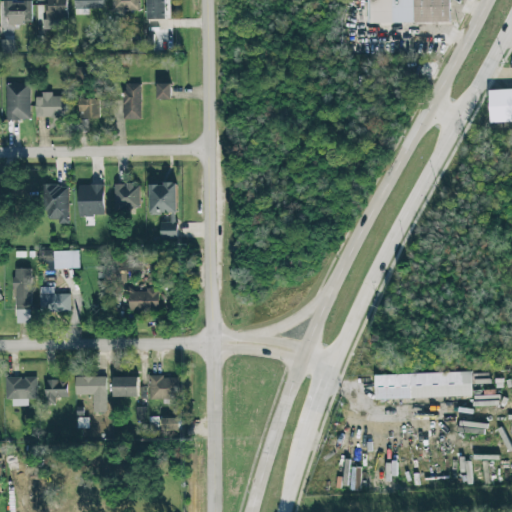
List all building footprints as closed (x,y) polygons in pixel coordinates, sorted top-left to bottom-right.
[(46,0),(46,29),(58,30),(59,19),(67,19),(67,0),(46,0)] [(103,0),(75,0),(76,15),(89,14),(89,9),(104,9),(103,0)] [(140,0),(112,0),(112,11),(140,11),(140,0)] [(147,0),(148,19),(167,19),(166,0),(147,0)] [(450,0),(367,0),(368,23),(451,23),(450,0)] [(32,24),(31,1),(4,1),(4,25),(32,24)] [(31,120),(30,83),(6,84),(7,120),(31,120)] [(172,83),(158,83),(158,100),(172,100),(172,83)] [(141,84),(126,84),(126,93),(123,93),(123,119),(142,119),(141,84)] [(511,121),(511,89),(489,90),(490,122),(511,121)] [(36,118),(67,117),(67,96),(52,96),(52,92),(43,93),(43,97),(36,97),(36,118)] [(101,118),(100,98),(80,99),(81,119),(101,118)] [(115,183),(114,209),(139,210),(140,184),(115,183)] [(151,214),(178,213),(177,183),(150,184),(151,214)] [(104,184),(79,185),(79,216),(105,216),(104,184)] [(69,224),(69,185),(45,185),(45,220),(58,220),(58,224),(69,224)] [(178,238),(177,213),(170,214),(171,222),(161,222),(161,239),(178,238)] [(54,251),(55,269),(80,268),(80,251),(54,251)] [(31,323),(32,269),(16,269),(15,323),(31,323)] [(41,311),(71,312),(71,294),(53,294),(54,288),(41,288),(41,311)] [(130,290),(129,310),(159,311),(160,291),(130,290)] [(472,396),(471,372),(375,375),(375,400),(472,396)] [(38,377),(8,377),(8,406),(29,406),(29,399),(38,399),(38,377)] [(76,395),(93,395),(93,412),(107,412),(107,377),(76,377),(76,395)] [(114,397),(139,397),(139,377),(115,377),(114,397)] [(179,377),(150,377),(150,400),(179,399),(179,377)] [(68,380),(46,380),(46,403),(56,403),(56,398),(68,398),(68,380)] [(146,407),(137,407),(137,420),(146,419),(146,407)] [(163,430),(180,430),(180,418),(162,418),(163,430)]
